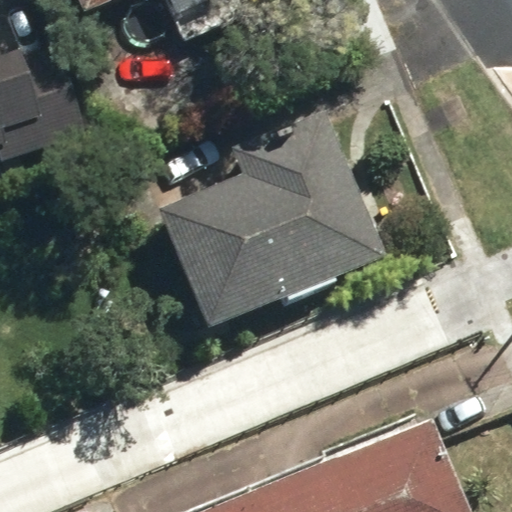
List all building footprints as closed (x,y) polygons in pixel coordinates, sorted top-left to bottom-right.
[(62,0),(71,19),(113,0),(62,0)] [(0,161),(80,136),(49,49),(8,63),(7,58),(0,60),(0,161)] [(146,216),(195,337),(274,304),(277,310),(332,287),(329,281),(378,261),(319,115),(221,155),(231,180),(146,216)] [(39,371),(7,384),(16,406),(48,393),(39,371)] [(212,511),(462,511),(425,424),(212,511)]
